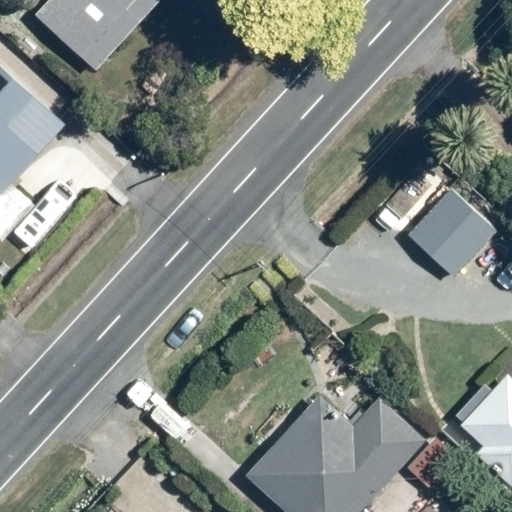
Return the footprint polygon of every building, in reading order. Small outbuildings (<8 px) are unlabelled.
[(40,0),(32,8),(93,64),(153,0),(40,0)] [(0,188),(63,121),(0,61),(0,188)] [(511,255),(511,245),(446,194),(410,240),(480,296),(511,255)] [(511,376),(504,369),(460,421),(511,465),(511,376)] [(316,392),(248,468),(294,511),(357,511),(431,435),(379,392),(350,420),(316,392)] [(454,455),(431,436),(405,469),(429,488),(454,455)]
